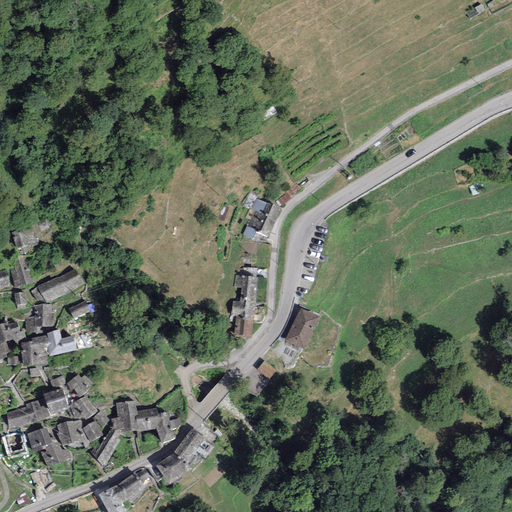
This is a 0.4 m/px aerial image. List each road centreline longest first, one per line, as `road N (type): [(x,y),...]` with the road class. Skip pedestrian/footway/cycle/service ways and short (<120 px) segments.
road 1 (residential): [(511,62),(411,112),(288,207),(276,229),(266,324),(233,355),(187,371),(200,417)]
road 2 (tertiary): [(200,417),(274,332),(307,223),(511,100)]
road 3 (tertiary): [(29,511),(164,451),(200,417)]
